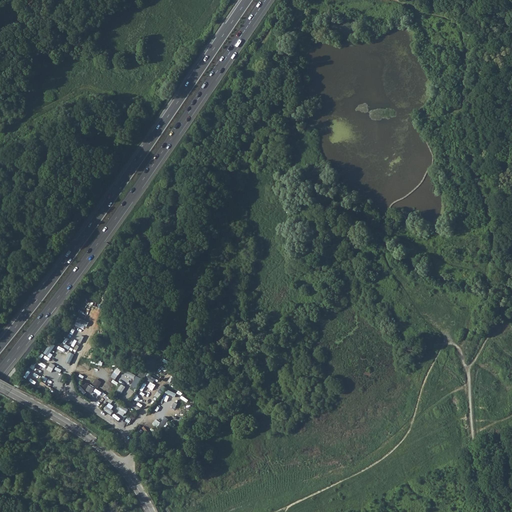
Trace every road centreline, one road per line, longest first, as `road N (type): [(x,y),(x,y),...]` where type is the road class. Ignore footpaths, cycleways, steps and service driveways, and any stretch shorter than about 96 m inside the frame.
road 1 (trunk): [(0,369),(265,0)]
road 2 (trunk): [(247,0),(0,346)]
road 3 (unclassified): [(123,470),(134,456),(133,439),(65,388),(90,330)]
road 4 (track): [(0,131),(85,88),(141,123)]
road 5 (tertiary): [(0,385),(91,439),(123,470)]
